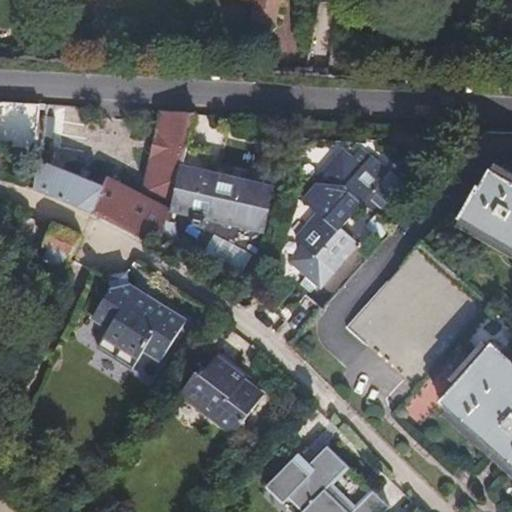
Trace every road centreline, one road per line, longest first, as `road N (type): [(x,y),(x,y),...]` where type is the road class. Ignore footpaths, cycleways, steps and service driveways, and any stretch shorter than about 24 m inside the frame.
road 1 (residential): [(511,111),(0,84)]
road 2 (unknown): [(511,143),(481,155),(332,316),(335,338),(387,397)]
